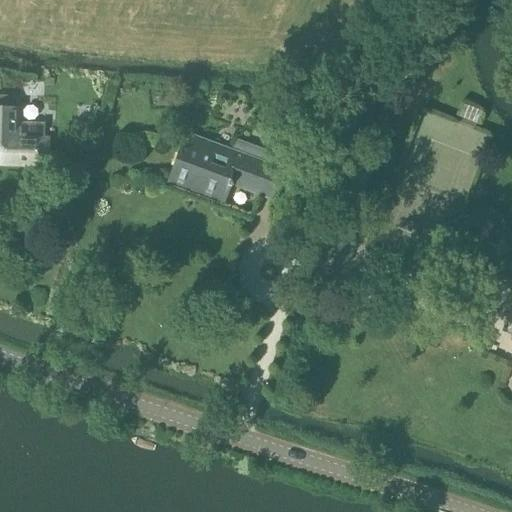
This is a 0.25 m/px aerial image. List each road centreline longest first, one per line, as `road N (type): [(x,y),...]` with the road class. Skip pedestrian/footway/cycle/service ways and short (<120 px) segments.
road 1 (tertiary): [(465,511),(0,353)]
road 2 (track): [(278,309),(239,436)]
